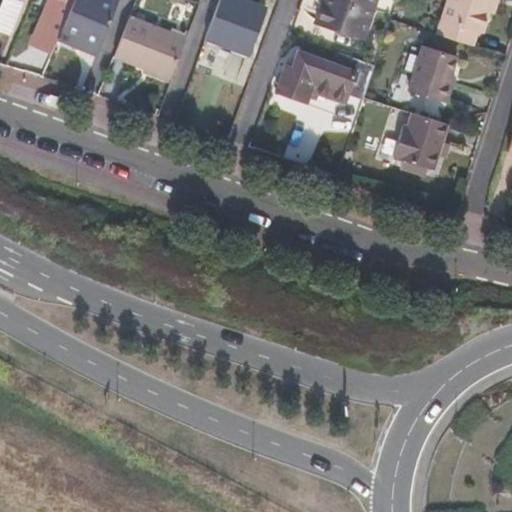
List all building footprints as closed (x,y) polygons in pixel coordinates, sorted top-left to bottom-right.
[(53,0),(34,46),(50,53),(60,30),(71,0),(53,0)] [(71,0),(60,30),(64,31),(60,40),(77,47),(80,42),(104,51),(116,22),(92,12),(96,0),(71,0)] [(241,0),(216,0),(209,19),(252,34),(262,7),(241,0)] [(371,0),(324,0),(322,7),(317,6),(312,22),(359,38),(371,0)] [(487,0),(443,0),(433,35),(469,46),(473,32),(477,34),(487,0)] [(0,37),(9,15),(0,11),(0,37)] [(182,40),(127,17),(111,57),(166,79),(182,40)] [(452,56),(418,46),(404,90),(442,102),(448,83),(444,82),(447,73),(452,56)] [(288,67),(283,65),(274,90),(303,101),(308,89),(341,102),(345,90),(362,96),(372,67),(356,61),(352,71),(295,50),(288,67)] [(399,128),(397,127),(388,158),(429,171),(444,124),(404,112),(399,128)]
